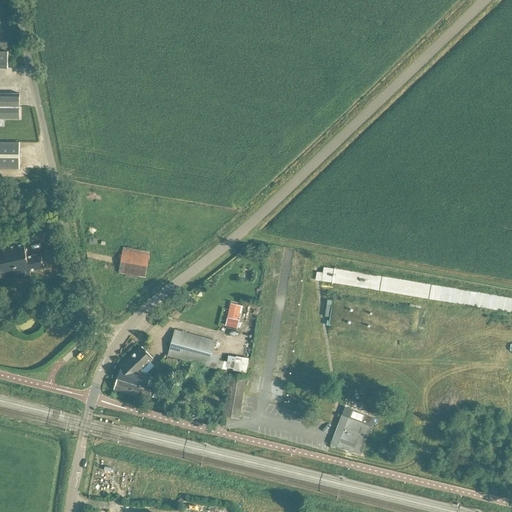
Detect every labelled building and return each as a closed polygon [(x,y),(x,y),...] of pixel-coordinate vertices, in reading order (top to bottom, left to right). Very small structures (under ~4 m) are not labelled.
[(0,67),(8,67),(8,51),(0,51),(0,67)] [(0,93),(0,106),(19,106),(19,93),(0,93)] [(19,106),(0,106),(0,118),(20,118),(20,106),(19,106)] [(0,168),(9,168),(19,168),(20,143),(0,142),(0,168)] [(27,256),(24,241),(0,246),(0,279),(30,273),(30,271),(34,270),(44,268),(41,253),(27,256)] [(119,272),(145,277),(149,255),(122,251),(119,272)] [(316,280),(511,312),(511,298),(324,267),(323,273),(317,272),(316,280)] [(333,300),(328,325),(408,339),(413,314),(333,300)] [(229,310),(228,317),(238,319),(240,312),(229,310)] [(228,318),(227,325),(237,327),(238,321),(228,318)] [(168,355),(177,358),(209,365),(216,339),(185,332),(175,329),(168,355)] [(121,366),(117,380),(146,388),(150,374),(140,371),(153,359),(148,354),(141,346),(121,366)] [(225,368),(246,371),(248,358),(226,355),(225,368)] [(168,358),(166,367),(175,369),(177,361),(168,358)] [(230,374),(225,405),(223,415),(239,418),(246,377),(230,374)] [(146,388),(117,380),(114,389),(149,400),(152,390),(146,388)] [(332,440),(331,444),(338,447),(356,453),(360,454),(371,426),(364,423),(351,418),(342,415),(338,426),(332,440)] [(184,494),(176,502),(179,505),(187,497),(184,494)]
